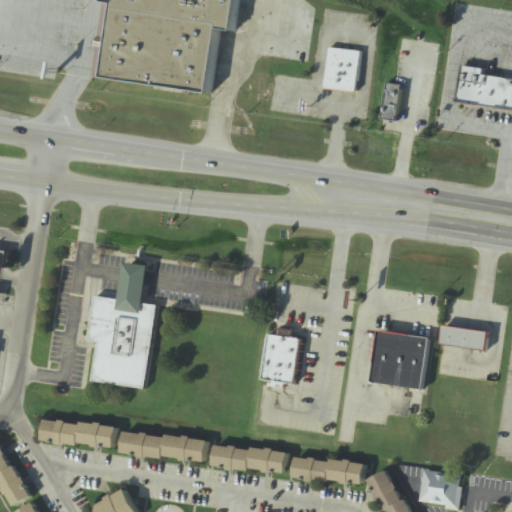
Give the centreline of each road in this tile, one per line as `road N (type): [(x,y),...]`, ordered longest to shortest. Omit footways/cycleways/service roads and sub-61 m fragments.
road 1 (trunk): [(414,208),(325,176),(0,129)]
road 2 (trunk): [(0,170),(319,212),(414,208)]
road 3 (residential): [(0,407),(12,392),(51,137)]
